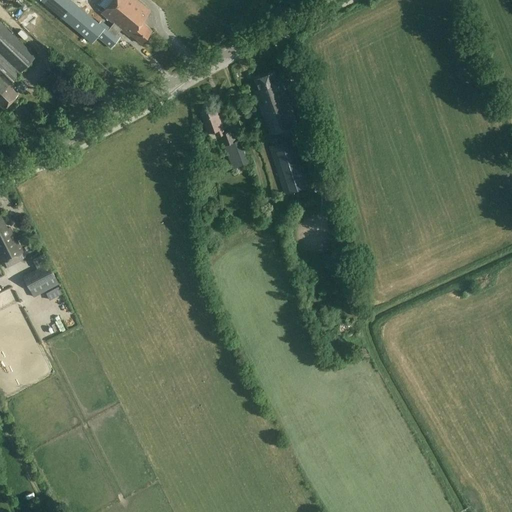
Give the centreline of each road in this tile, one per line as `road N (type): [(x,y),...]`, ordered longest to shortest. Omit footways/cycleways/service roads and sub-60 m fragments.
road 1 (tertiary): [(0,176),(324,0)]
road 2 (track): [(511,167),(452,0)]
